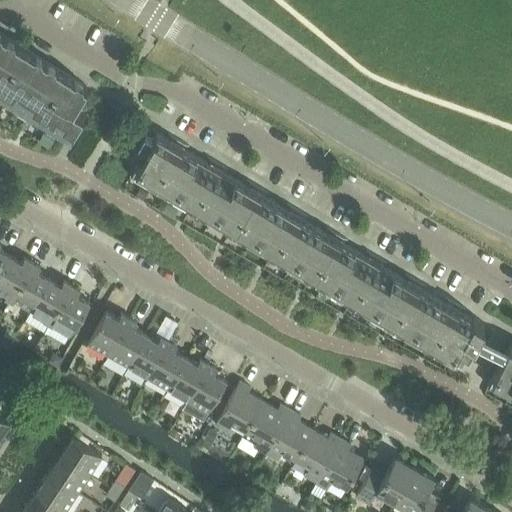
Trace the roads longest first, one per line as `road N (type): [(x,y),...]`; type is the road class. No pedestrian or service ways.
road 1 (residential): [(511,293),(168,87),(129,81),(0,2)]
road 2 (residential): [(511,483),(0,192)]
road 3 (secondary): [(511,222),(397,163),(131,0)]
